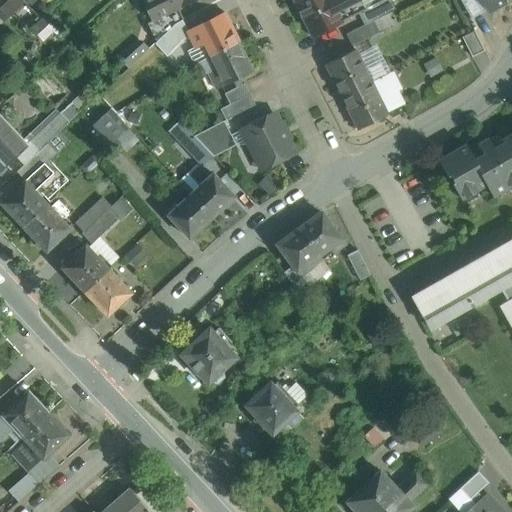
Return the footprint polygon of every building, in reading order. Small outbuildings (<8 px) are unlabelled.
[(177,0),(141,0),(152,21),(177,8),(177,9),(181,7),(177,0)] [(332,0),(293,0),(311,37),(352,16),(344,0),(340,0),(334,3),(332,0)] [(365,8),(361,0),(332,0),(334,3),(340,0),(344,0),(352,16),(358,13),(358,12),(365,8)] [(382,0),(365,8),(358,12),(358,13),(364,25),(373,20),(373,21),(395,10),(389,0),(382,0)] [(509,0),(481,0),(488,12),(509,0)] [(152,21),(147,23),(153,35),(155,39),(161,36),(174,25),(182,20),(177,9),(177,8),(152,21)] [(224,13),(188,31),(195,47),(190,49),(189,53),(195,65),(206,58),(209,57),(238,42),(224,13)] [(364,25),(346,34),(352,46),(379,33),(373,21),(373,20),(364,25)] [(174,25),(161,36),(155,39),(156,41),(147,50),(155,60),(174,51),(175,52),(176,52),(175,50),(184,46),(174,25)] [(474,31),(462,36),(472,57),(484,51),(474,31)] [(153,35),(123,56),(127,60),(131,65),(147,50),(156,41),(155,39),(153,35)] [(238,42),(209,57),(215,70),(208,73),(216,88),(252,70),(238,42)] [(372,82),(356,49),(325,65),(341,97),(372,82)] [(417,83),(435,75),(427,60),(410,69),(417,83)] [(388,114),(372,82),(341,97),(357,129),(388,114)] [(245,84),(224,94),(230,104),(220,109),(226,120),(255,105),(245,84)] [(69,105),(49,123),(58,132),(78,114),(69,105)] [(112,110),(91,131),(93,133),(94,132),(108,147),(117,139),(127,130),(129,128),(112,110)] [(273,113),(242,129),(262,169),(294,154),(287,140),(289,138),(282,124),(280,125),(273,113)] [(236,145),(224,121),(194,136),(210,153),(213,157),(236,145)] [(0,170),(24,148),(23,147),(22,147),(0,123),(0,170)] [(49,123),(29,142),(38,152),(47,143),(58,132),(49,123)] [(127,130),(117,139),(125,148),(135,139),(127,130)] [(511,133),(501,140),(503,143),(494,148),(488,138),(477,144),(479,147),(470,152),(466,144),(438,160),(448,176),(450,175),(454,182),(452,183),(461,199),(486,184),(493,196),(511,185),(511,133)] [(194,136),(183,145),(199,163),(210,153),(194,136)] [(38,152),(16,172),(25,181),(25,182),(44,165),(57,153),(47,143),(38,152)] [(25,181),(1,203),(23,227),(47,205),(34,191),(52,174),(44,165),(25,182),(25,181)] [(234,197),(213,173),(190,194),(212,218),(234,197)] [(190,194),(167,215),(189,239),(212,218),(190,194)] [(70,229),(47,205),(23,227),(46,251),(70,229)] [(108,208),(81,233),(91,243),(117,219),(108,208)] [(341,239),(321,213),(299,228),(319,255),(330,247),(334,252),(343,245),(340,240),(341,239)] [(319,255),(299,228),(277,244),(293,266),(300,276),(310,269),(306,264),(319,255)] [(511,241),(412,299),(412,300),(413,299),(429,327),(499,287),(507,301),(503,304),(503,303),(501,304),(511,323),(511,241)] [(108,269),(85,245),(61,268),(84,291),(108,269)] [(358,250),(347,255),(360,280),(370,275),(358,250)] [(300,276),(293,266),(284,273),(296,290),(305,283),(300,276)] [(131,293),(108,269),(84,291),(107,316),(131,293)] [(69,299),(80,291),(72,280),(61,288),(69,299)] [(221,293),(205,308),(212,316),(229,300),(221,293)] [(218,328),(213,333),(209,329),(203,334),(199,329),(183,344),(187,349),(181,354),(207,383),(210,381),(217,383),(223,377),(222,370),(234,358),(239,363),(247,355),(235,343),(233,344),(218,328)] [(270,383),(246,406),(272,433),(296,411),(294,409),(298,405),(298,404),(307,395),(295,382),(285,391),(276,382),(272,386),(270,383)] [(48,413),(28,391),(1,415),(2,416),(22,437),(48,413)] [(296,411),(272,433),(279,441),(303,419),(296,411)] [(69,435),(48,413),(22,437),(42,459),(69,435)] [(427,413),(408,427),(422,447),(441,433),(427,413)] [(51,456),(30,475),(39,484),(60,466),(51,456)] [(416,469),(396,488),(409,502),(429,484),(416,469)] [(379,471),(347,502),(356,511),(405,511),(412,506),(409,502),(396,488),(379,471)] [(478,472),(460,488),(469,499),(477,492),(487,482),(478,472)] [(149,511),(129,488),(100,511),(149,511)] [(500,511),(485,496),(482,498),(477,492),(471,498),(476,504),(467,511),(500,511)]
